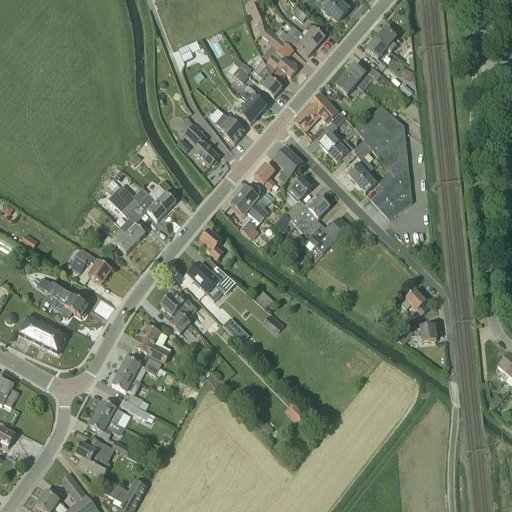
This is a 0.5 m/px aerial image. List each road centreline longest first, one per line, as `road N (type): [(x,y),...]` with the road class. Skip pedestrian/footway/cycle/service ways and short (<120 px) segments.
road 1 (unclassified): [(452,511),(453,372),(436,289),(276,126)]
road 2 (tertiary): [(69,389),(90,374),(137,292),(276,126)]
road 3 (unclassified): [(492,323),(473,150),(477,66)]
road 4 (tertiary): [(276,126),(385,0)]
